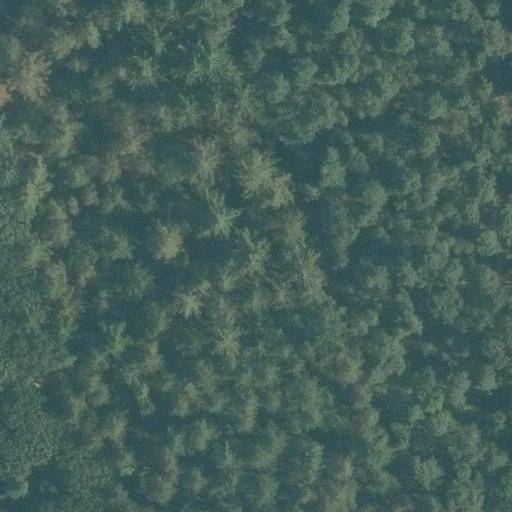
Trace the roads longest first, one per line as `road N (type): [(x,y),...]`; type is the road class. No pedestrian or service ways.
road 1 (track): [(302,511),(511,383)]
road 2 (track): [(0,287),(83,511)]
